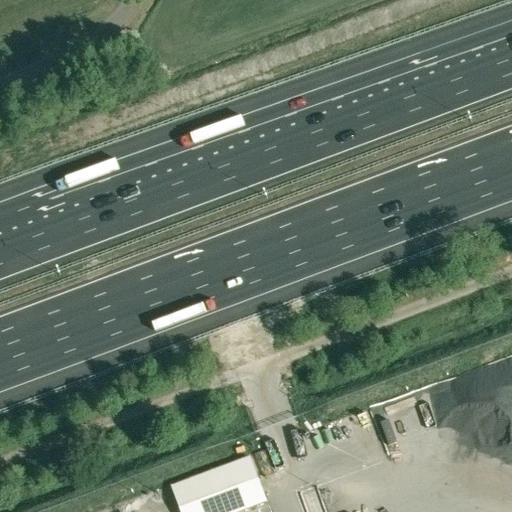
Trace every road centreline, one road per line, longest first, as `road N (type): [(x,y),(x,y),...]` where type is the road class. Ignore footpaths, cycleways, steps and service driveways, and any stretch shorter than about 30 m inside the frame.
road 1 (unclassified): [(0,463),(511,271)]
road 2 (motorway): [(0,362),(511,171)]
road 3 (motorway): [(511,64),(0,255)]
road 4 (unclassified): [(121,15),(78,50),(0,86)]
